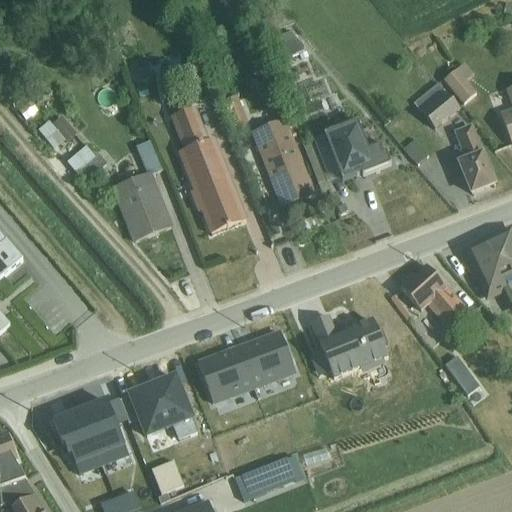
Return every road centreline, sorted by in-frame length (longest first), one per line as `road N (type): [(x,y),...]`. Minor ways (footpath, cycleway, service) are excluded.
road 1 (tertiary): [(190,340),(511,215)]
road 2 (unclassified): [(0,112),(190,340)]
road 3 (tertiary): [(0,402),(190,340)]
road 4 (unclassified): [(0,402),(71,511)]
